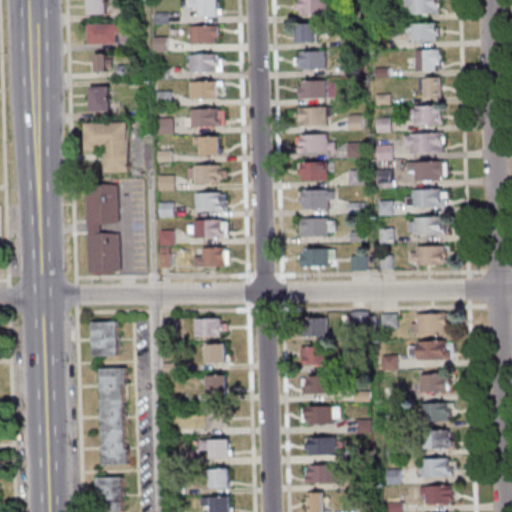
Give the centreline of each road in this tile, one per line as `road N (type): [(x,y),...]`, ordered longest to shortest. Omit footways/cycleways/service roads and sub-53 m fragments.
road 1 (secondary): [(53,511),(36,0)]
road 2 (residential): [(270,511),(255,0)]
road 3 (residential): [(508,511),(494,0)]
road 4 (residential): [(0,298),(511,289)]
